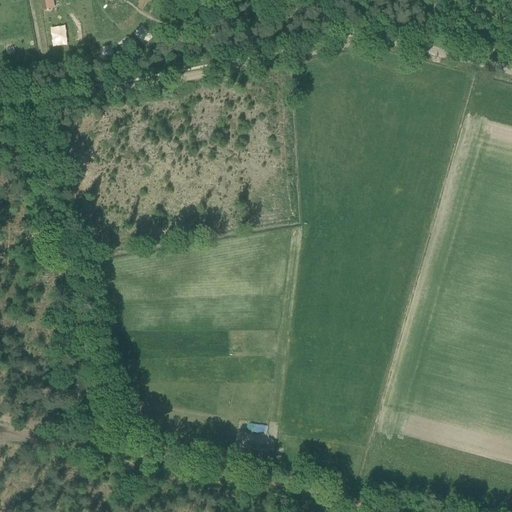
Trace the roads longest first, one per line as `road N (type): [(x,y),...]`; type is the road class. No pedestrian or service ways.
road 1 (track): [(100,451),(32,104)]
road 2 (track): [(32,104),(364,34)]
road 3 (track): [(380,511),(100,451)]
road 4 (unclassified): [(511,73),(364,34),(280,0)]
